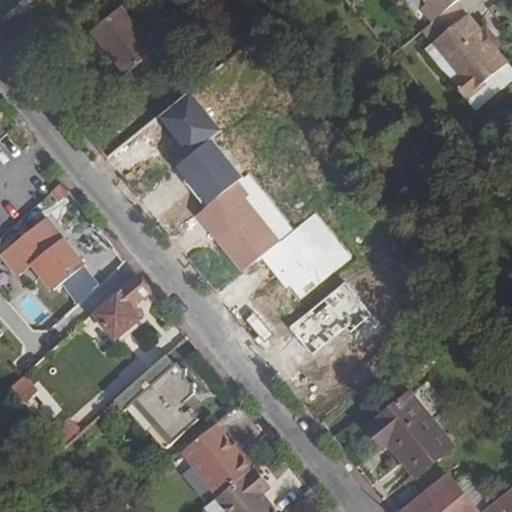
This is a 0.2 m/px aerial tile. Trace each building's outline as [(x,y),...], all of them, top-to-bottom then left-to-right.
[(424,0),(428,5),(422,10),(433,23),(457,3),(461,0),(424,0)] [(467,16),(457,3),(433,23),(424,30),(434,43),(460,74),(452,80),(469,100),(488,85),(486,82),(509,64),(494,47),(492,49),(480,34),(483,32),(468,15),(467,16)] [(127,74),(156,51),(122,8),(92,31),(127,74)] [(58,202),(69,193),(62,184),(52,194),(58,202)] [(75,300),(98,282),(47,218),(2,255),(19,277),(34,265),(54,291),(63,284),(75,300)] [(116,340),(141,319),(142,312),(136,305),(150,293),(137,276),(95,313),(116,340)] [(30,341),(40,354),(81,318),(71,306),(30,341)] [(193,413),(185,403),(194,395),(195,394),(194,393),(195,384),(191,384),(186,379),(187,370),(183,369),(178,363),(176,365),(166,356),(116,402),(125,412),(130,408),(138,401),(175,443),(200,421),(193,413)] [(9,390),(24,405),(38,391),(25,377),(9,390)] [(194,395),(185,403),(193,413),(202,404),(194,395)] [(417,477),(453,447),(410,395),(368,428),(384,448),(389,443),(417,477)] [(130,408),(167,449),(175,443),(138,401),(130,408)] [(182,452),(219,497),(255,468),(256,468),(245,454),(241,456),(233,447),(216,425),(182,452)] [(237,444),(233,447),(241,456),(245,454),(237,444)] [(277,511),(263,494),(271,488),(255,468),(219,497),(217,498),(228,511),(277,511)] [(404,511),(478,511),(458,488),(448,476),(404,511)] [(478,511),(487,511),(492,509),(468,480),(458,488),(478,511)] [(511,491),(503,499),(511,509),(511,491)] [(228,511),(217,498),(205,509),(207,511),(228,511)] [(511,511),(511,509),(503,499),(492,509),(487,511),(511,511)]
